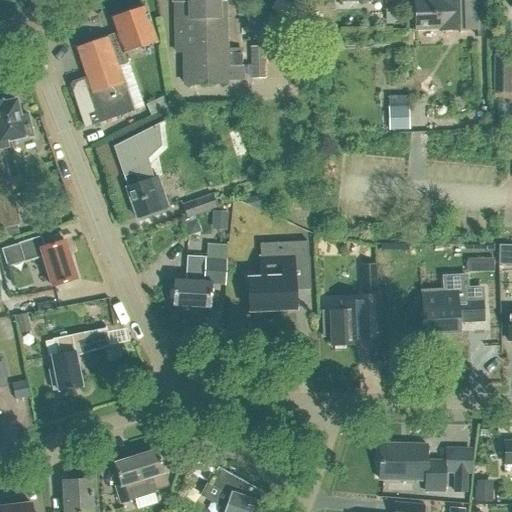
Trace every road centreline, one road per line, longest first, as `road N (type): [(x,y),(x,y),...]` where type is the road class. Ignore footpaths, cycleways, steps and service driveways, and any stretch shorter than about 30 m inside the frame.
road 1 (residential): [(176,401),(27,27)]
road 2 (residential): [(0,462),(176,401)]
road 3 (residential): [(328,404),(511,406)]
road 4 (residential): [(176,401),(328,404)]
